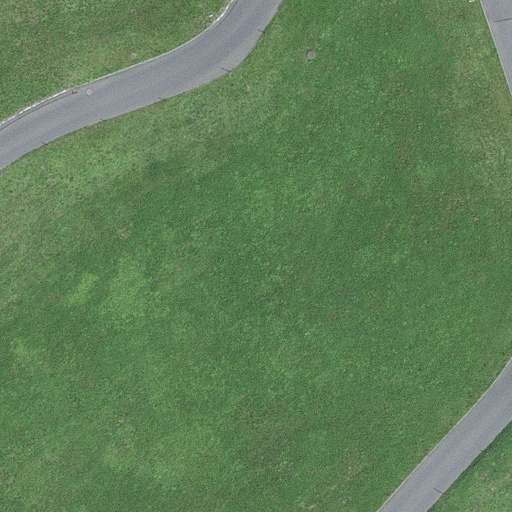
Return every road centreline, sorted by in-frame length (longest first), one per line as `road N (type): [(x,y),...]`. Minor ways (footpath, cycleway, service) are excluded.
road 1 (unclassified): [(507,0),(511,393),(407,511)]
road 2 (unclassified): [(0,148),(206,55),(259,0)]
